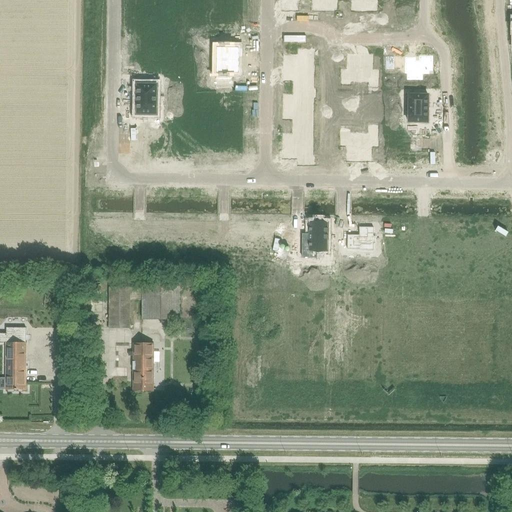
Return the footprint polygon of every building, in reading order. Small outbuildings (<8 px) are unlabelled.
[(136,5),(135,23),(159,23),(160,13),(167,13),(167,0),(147,0),(147,3),(144,3),(144,5),(136,5)] [(205,0),(205,5),(214,5),(214,16),(239,16),(239,15),(237,15),(237,2),(224,2),(224,0),(205,0)] [(283,0),(283,10),(297,10),(296,0),(283,0)] [(313,0),(314,10),(323,10),(325,10),(324,0),(313,0)] [(324,0),(325,10),(336,10),(336,0),(324,0)] [(352,0),(353,11),(363,11),(363,10),(364,11),(364,0),(352,0)] [(364,0),(364,11),(375,11),(375,0),(364,0)] [(398,0),(398,11),(414,11),(413,0),(398,0)] [(208,26),(208,37),(225,37),(225,30),(239,30),(239,16),(214,16),(214,26),(208,26)] [(135,56),(135,57),(135,66),(148,66),(148,63),(154,63),(154,67),(163,67),(163,51),(173,51),(174,40),(144,40),(144,47),(137,47),(137,56),(135,56)] [(216,42),(216,61),(238,61),(239,48),(231,48),(231,42),(216,42)] [(284,58),(284,67),(285,67),(285,69),(306,69),(306,58),(312,58),(312,52),(300,52),(300,58),(284,58)] [(342,72),(342,84),(349,84),(349,78),(360,78),(360,57),(358,57),(348,57),(348,72),(342,72)] [(360,57),(360,78),(370,78),(370,84),(377,85),(377,72),(371,72),(371,57),(360,57)] [(404,57),(403,73),(406,73),(406,79),(421,80),(421,74),(432,74),(432,57),(404,57)] [(216,61),(216,79),(231,80),(231,74),(238,74),(238,61),(216,61)] [(285,69),(284,80),(299,80),(299,87),(312,87),(312,80),(306,80),(306,69),(285,69)] [(137,85),(136,115),(156,115),(156,85),(151,85),(151,80),(143,80),(143,85),(137,85)] [(211,86),(211,94),(215,94),(215,105),(238,105),(238,94),(233,93),(233,86),(211,86)] [(284,97),(284,106),(284,108),(306,108),(306,97),(312,97),(312,91),(299,91),(299,97),(284,97)] [(408,95),(408,123),(428,123),(428,95),(408,95)] [(210,115),(210,123),(233,124),(233,116),(238,116),(238,105),(215,105),(215,115),(210,115)] [(284,108),(284,119),(299,119),(299,126),(311,126),(311,119),(305,119),(306,108),(284,108)] [(134,137),(134,147),(142,147),(142,149),(150,149),(150,147),(158,147),(158,131),(157,131),(157,125),(144,125),(144,131),(136,131),(135,137),(134,137)] [(284,136),(283,147),(305,147),(305,136),(311,136),(311,130),(299,130),(299,136),(284,136)] [(416,132),(415,152),(420,152),(420,163),(432,164),(432,152),(434,152),(434,140),(432,140),(432,132),(416,132)] [(341,133),(341,145),(348,146),(347,161),(357,161),(357,160),(359,160),(359,139),(348,139),(348,133),(341,133)] [(359,139),(359,160),(370,161),(370,146),(376,146),(376,133),(370,133),(370,139),(359,139)] [(210,138),(210,160),(214,160),(214,161),(215,161),(215,160),(223,160),(224,160),(228,160),(229,160),(236,160),(236,161),(237,161),(237,159),(238,159),(238,154),(237,154),(238,146),(237,146),(237,147),(226,147),(226,138),(210,138)] [(283,147),(284,147),(284,158),(298,158),(298,164),(311,165),(311,158),(305,158),(305,148),(305,147),(283,147)] [(145,231),(145,246),(156,246),(156,248),(173,248),(174,221),(156,221),(156,231),(145,231)] [(270,222),(270,246),(286,246),(286,223),(270,222)] [(187,223),(187,240),(190,240),(190,247),(199,247),(199,240),(212,240),(212,247),(220,247),(220,233),(213,233),(213,223),(187,223)] [(109,231),(109,239),(111,239),(111,247),(123,247),(122,252),(132,253),(132,239),(125,238),(125,224),(111,224),(111,231),(109,231)] [(302,235),(302,258),(315,258),(315,251),(326,251),(326,239),(327,239),(326,239),(326,236),(327,236),(326,236),(327,233),(327,232),(326,232),(326,230),(328,230),(328,229),(327,229),(327,224),(321,224),(309,224),(309,226),(309,235),(308,235),(308,237),(303,237),(303,235),(302,235)] [(347,235),(347,250),(358,250),(358,251),(374,252),(374,244),(376,244),(376,237),(374,236),(374,228),(359,227),(358,235),(347,235)] [(141,320),(179,320),(179,285),(142,285),(141,288),(141,301),(141,320)] [(130,329),(130,301),(141,301),(141,288),(108,287),(108,329),(130,329)] [(26,390),(26,328),(6,328),(6,390),(26,390)] [(152,391),(153,344),(133,344),(132,391),(152,391)]
